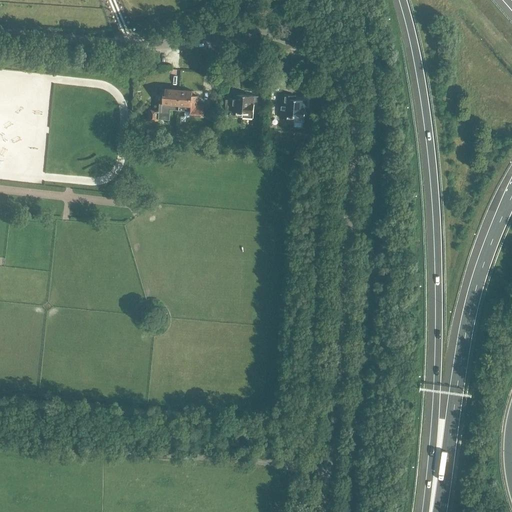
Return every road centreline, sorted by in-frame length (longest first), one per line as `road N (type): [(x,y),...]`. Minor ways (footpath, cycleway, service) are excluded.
road 1 (unclassified): [(324,511),(354,125),(342,85),(321,58),(288,38),(236,33),(141,43),(0,33)]
road 2 (motorway): [(405,0),(426,102),(440,249),(428,511)]
road 3 (motorway): [(511,195),(468,322),(439,511)]
road 4 (track): [(43,176),(106,179),(120,163),(123,135),(122,103),(110,87),(52,79)]
